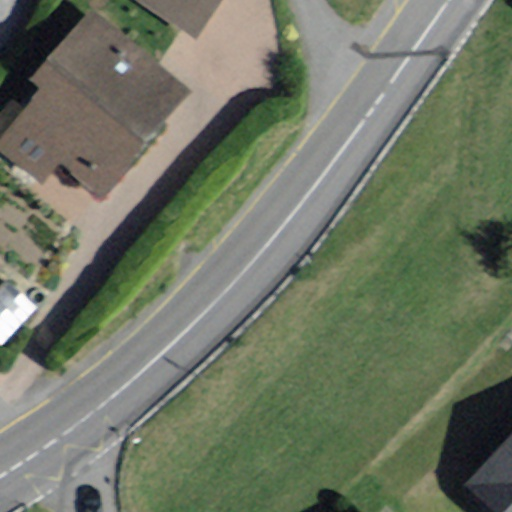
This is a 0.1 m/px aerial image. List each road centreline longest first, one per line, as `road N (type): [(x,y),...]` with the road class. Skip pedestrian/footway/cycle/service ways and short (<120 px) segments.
road 1 (secondary): [(56,442),(163,353),(281,231),(446,0)]
road 2 (track): [(304,0),(336,84),(374,107)]
